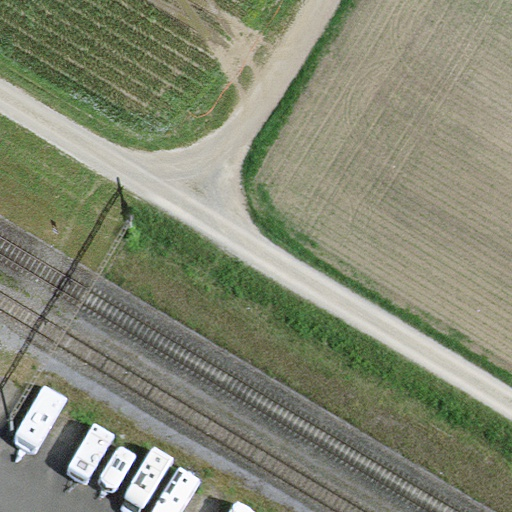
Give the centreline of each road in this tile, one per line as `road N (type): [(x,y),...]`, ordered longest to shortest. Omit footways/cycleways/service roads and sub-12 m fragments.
road 1 (track): [(0,93),(511,405)]
road 2 (track): [(189,207),(324,0)]
